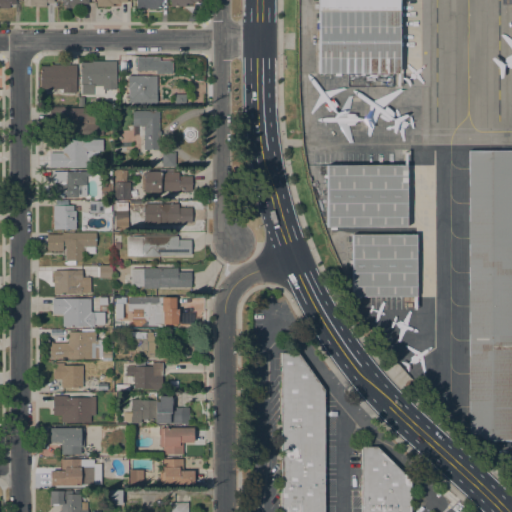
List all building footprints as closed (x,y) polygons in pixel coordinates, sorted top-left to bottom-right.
[(0,0),(15,0),(15,4),(9,5),(9,8),(0,8),(0,0)] [(88,0),(88,4),(75,4),(75,8),(62,8),(62,4),(61,4),(61,0),(88,0)] [(136,8),(136,0),(162,0),(162,6),(160,6),(160,8),(136,8)] [(318,0),(398,0),(398,74),(318,74),(318,0)] [(136,57),(152,57),(152,70),(136,71),(136,57)] [(115,61),(116,89),(104,89),(104,94),(81,94),(81,84),(80,84),(80,62),(91,62),(91,61),(115,61)] [(76,93),(62,93),(62,89),(40,89),(40,66),(51,66),(51,65),(61,64),(61,65),(75,65),(76,93)] [(156,102),(155,102),(155,106),(136,106),(136,103),(127,103),(127,76),(156,76),(156,102)] [(63,136),(63,121),(48,121),(48,107),(65,107),(65,108),(79,108),(79,109),(86,109),(86,111),(98,111),(98,124),(103,124),(103,135),(63,136)] [(159,111),(159,136),(158,136),(158,150),(143,150),(143,136),(142,136),(142,127),(139,127),(139,126),(132,126),(132,111),(159,111)] [(102,140),(102,151),(96,151),(96,154),(92,157),(86,167),(49,167),(49,153),(62,153),(62,139),(102,140)] [(511,441),(468,441),(468,151),(511,151),(511,441)] [(175,153),(175,167),(162,166),(162,153),(175,153)] [(406,165),(406,227),(336,227),(336,230),(329,230),(329,227),(326,227),(326,165),(406,165)] [(159,168),(174,168),(174,172),(178,172),(178,176),(191,176),(191,191),(160,191),(160,192),(143,192),(143,189),(142,190),(141,187),(141,175),(144,175),(144,172),(159,172),(159,168)] [(92,171),(92,176),(85,176),(85,197),(78,197),(78,198),(52,198),(52,172),(92,171)] [(130,182),(130,199),(114,199),(114,182),(130,182)] [(110,201),(110,212),(89,212),(89,201),(110,201)] [(127,202),(127,211),(115,211),(115,202),(127,202)] [(143,223),(143,204),(178,204),(178,208),(191,208),(191,223),(143,223)] [(76,229),(68,229),(68,231),(65,231),(65,229),(53,229),(53,206),(73,205),(73,211),(75,211),(76,229)] [(95,234),(95,246),(94,246),(94,253),(83,253),(83,261),(65,261),(65,246),(62,246),(62,251),(46,251),(46,235),(62,235),(62,234),(95,234)] [(415,297),(361,297),(361,299),(358,299),(358,297),(351,297),(351,249),(348,249),(348,244),(351,244),(351,234),(416,235),(415,297)] [(177,236),(177,240),(191,240),(191,255),(159,255),(159,257),(143,257),(143,236),(177,236)] [(348,267),(342,270),(339,263),(344,259),(348,267)] [(98,265),(112,265),(112,278),(98,278),(98,265)] [(159,287),(159,288),(143,288),(143,286),(130,286),(130,269),(132,269),(132,268),(177,268),(177,272),(191,272),(191,287),(159,287)] [(53,271),(81,270),(82,278),(90,277),(90,293),(81,293),(81,294),(54,294),(53,271)] [(164,324),(164,325),(140,325),(140,326),(131,326),(131,311),(128,311),(128,298),(175,298),(175,309),(178,309),(178,315),(178,324),(164,324)] [(90,299),(90,312),(104,312),(104,325),(94,325),(94,327),(62,327),(62,314),(52,314),(52,299),(90,299)] [(138,357),(138,351),(134,351),(134,343),(126,343),(126,332),(139,332),(147,332),(147,330),(150,330),(150,332),(154,332),(154,350),(164,350),(164,358),(138,357)] [(49,359),(49,341),(52,341),(52,343),(67,343),(67,332),(88,332),(88,331),(95,331),(95,340),(102,340),(102,351),(111,351),(111,360),(102,360),(101,357),(90,358),(90,359),(49,359)] [(324,511),(281,511),(281,353),(297,353),(324,390),(324,511)] [(162,376),(161,376),(161,390),(152,390),(152,388),(133,388),(133,376),(125,376),(125,366),(152,366),(152,363),(162,363),(162,376)] [(82,366),(82,371),(83,371),(83,373),(82,373),(82,378),(83,378),(83,380),(82,380),(82,387),(61,387),(61,379),(54,379),(53,364),(64,364),(64,366),(82,366)] [(61,422),(61,416),(52,415),(52,396),(67,396),(67,398),(89,398),(89,397),(95,397),(95,416),(90,416),(90,422),(61,422)] [(155,423),(155,419),(140,419),(140,423),(131,423),(131,422),(123,422),(123,413),(131,413),(131,408),(131,400),(159,400),(159,396),(171,396),(171,399),(171,407),(188,407),(188,423),(155,423)] [(61,454),(61,443),(50,443),(50,428),(83,428),(83,447),(81,447),(81,454),(61,454)] [(162,454),(162,447),(159,447),(159,428),(193,428),(193,443),(183,443),(183,454),(162,454)] [(361,511),(361,447),(377,447),(410,481),(410,511),(361,511)] [(81,459),(81,467),(93,467),(93,484),(80,484),(80,486),(50,486),(50,471),(61,471),(61,459),(81,459)] [(183,459),(182,470),(194,471),(194,486),(159,486),(159,466),(162,466),(162,459),(183,459)] [(143,486),(129,487),(128,470),(142,470),(143,486)] [(122,505),(108,505),(108,490),(122,490),(122,505)] [(59,511),(59,510),(61,510),(61,504),(49,504),(49,491),(71,491),(71,494),(80,494),(80,510),(87,510),(87,511),(59,511)] [(188,511),(168,511),(168,503),(188,502),(188,511)]
